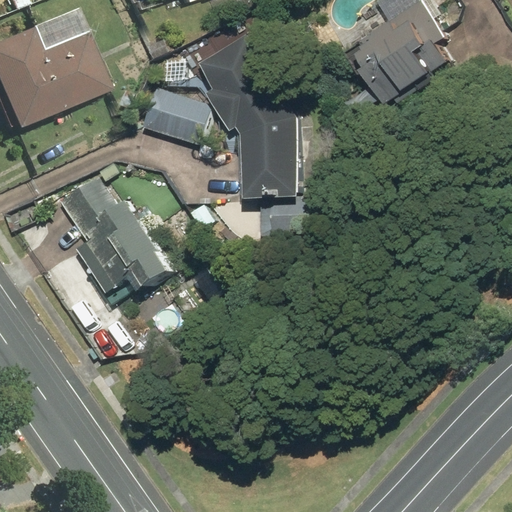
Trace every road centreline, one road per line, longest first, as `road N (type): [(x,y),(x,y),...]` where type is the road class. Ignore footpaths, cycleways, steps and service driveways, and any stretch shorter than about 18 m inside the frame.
road 1 (secondary): [(126,511),(0,329)]
road 2 (tertiary): [(511,398),(400,511)]
